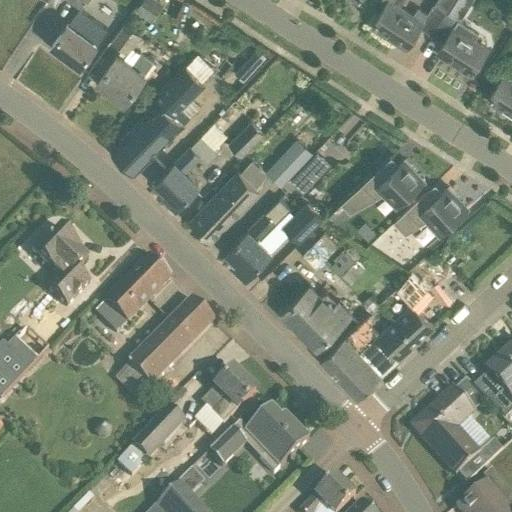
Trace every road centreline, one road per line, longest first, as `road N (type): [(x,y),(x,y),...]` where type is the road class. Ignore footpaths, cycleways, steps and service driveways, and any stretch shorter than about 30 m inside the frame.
road 1 (secondary): [(359,427),(118,194),(0,97)]
road 2 (unclassified): [(511,176),(238,0)]
road 3 (residential): [(359,427),(511,284)]
